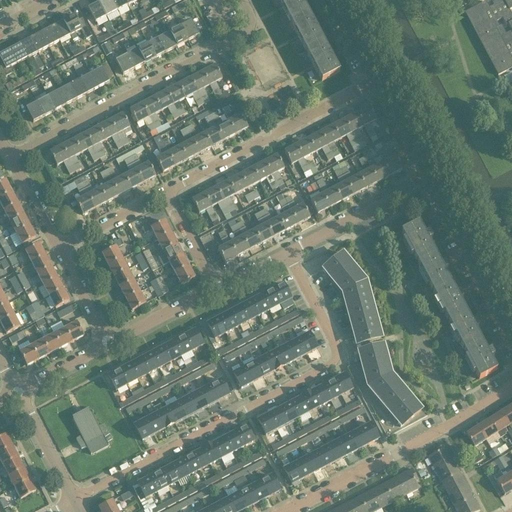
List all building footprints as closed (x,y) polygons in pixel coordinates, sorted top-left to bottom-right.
[(111,0),(106,0),(99,4),(106,18),(109,22),(120,16),(117,12),(111,0)] [(124,0),(111,0),(117,12),(128,6),(124,0)] [(278,0),(290,23),(308,14),(301,1),(304,0),(278,0)] [(511,0),(500,0),(492,4),(493,7),(488,9),(485,3),(465,14),(491,64),(497,76),(511,68),(511,17),(509,11),(511,9),(511,0)] [(106,18),(99,4),(88,9),(95,23),(106,18)] [(314,26),(308,14),(290,23),(306,53),(323,44),(317,31),(320,29),(317,24),(314,26)] [(162,19),(160,15),(154,18),(149,21),(152,27),(158,24),(157,22),(162,19)] [(63,23),(70,37),(71,37),(73,41),(82,37),(80,32),(81,32),(86,40),(92,37),(83,19),(77,22),(74,17),(63,23)] [(181,28),(188,42),(199,37),(199,36),(204,33),(196,19),(191,22),(192,22),(181,28)] [(70,37),(63,23),(52,28),(60,43),(70,37)] [(52,28),(42,34),(49,48),(60,43),(52,28)] [(181,28),(170,34),(178,48),(188,42),(181,28)] [(113,31),(101,38),(103,42),(111,38),(116,36),(113,31)] [(117,38),(119,42),(130,36),(128,32),(117,38)] [(42,34),(31,40),(38,54),(49,48),(42,34)] [(170,34),(159,39),(167,54),(178,48),(170,34)] [(167,54),(159,39),(148,45),(156,59),(167,54)] [(31,40),(20,45),(27,59),(38,54),(31,40)] [(101,47),(106,57),(111,54),(106,44),(101,47)] [(323,44),(306,53),(321,82),(339,73),(332,60),(336,58),(333,54),(330,56),(323,44)] [(20,45),(9,51),(17,65),(27,59),(20,45)] [(156,59),(148,45),(138,51),(145,65),(156,59)] [(97,48),(81,57),(83,61),(84,61),(83,60),(88,57),(88,58),(99,52),(97,48)] [(17,65),(9,51),(0,55),(0,59),(4,67),(0,69),(0,76),(2,79),(14,73),(11,68),(17,65)] [(145,65),(138,51),(127,56),(135,71),(145,65)] [(135,71),(127,56),(116,62),(124,76),(135,71)] [(83,61),(81,57),(70,62),(72,67),(83,61)] [(215,67),(203,74),(208,83),(210,87),(209,87),(217,102),(224,99),(215,84),(222,80),(215,67)] [(91,76),(98,90),(109,84),(102,70),(91,76)] [(203,74),(191,80),(195,88),(200,98),(206,95),(204,90),(207,88),(208,88),(209,87),(210,87),(208,83),(203,74)] [(98,90),(91,76),(80,81),(88,95),(98,90)] [(18,81),(12,84),(15,88),(26,83),(23,77),(18,80),(18,81)] [(191,80),(179,86),(180,88),(186,100),(192,96),(194,101),(200,98),(195,88),(191,80)] [(80,81),(69,87),(77,101),(88,95),(80,81)] [(174,88),(166,92),(173,106),(179,103),(186,100),(180,88),(179,86),(174,88)] [(69,87),(59,93),(66,106),(77,101),(69,87)] [(279,97),(259,104),(263,117),(283,110),(280,103),(283,102),(281,96),(284,94),(283,91),(277,93),(279,97)] [(166,92),(154,99),(161,112),(173,106),(166,92)] [(59,93),(48,98),(55,112),(66,106),(59,93)] [(206,95),(200,98),(204,105),(208,103),(210,102),(208,98),(206,95)] [(55,112),(48,98),(37,104),(44,118),(55,112)] [(200,98),(194,101),(198,108),(204,105),(200,98)] [(154,99),(142,105),(149,118),(152,124),(158,121),(155,116),(161,112),(154,99)] [(44,118),(37,104),(27,109),(34,123),(44,118)] [(142,105),(130,112),(137,125),(143,122),(144,121),(146,127),(152,124),(149,118),(142,105)] [(222,110),(226,117),(231,114),(228,107),(222,110)] [(176,111),(180,118),(183,116),(185,115),(181,108),(176,111)] [(364,128),(366,133),(372,130),(370,125),(377,122),(370,108),(357,115),(364,128)] [(176,111),(171,113),(174,121),(180,118),(176,111)] [(219,120),(215,113),(210,116),(210,117),(214,123),(219,120)] [(123,115),(111,122),(118,135),(123,132),(130,129),(123,115)] [(354,139),(360,136),(358,132),(364,128),(357,115),(345,121),(352,135),(354,139)] [(214,123),(210,117),(210,116),(204,120),(207,126),(214,123)] [(241,116),(228,122),(236,136),(248,129),(241,116)] [(219,120),(214,123),(216,128),(223,142),(236,136),(228,122),(222,125),(219,120)] [(158,121),(152,124),(155,130),(161,127),(158,121)] [(345,121),(333,127),(340,141),(352,135),(345,121)] [(111,122),(98,128),(106,142),(111,138),(112,138),(115,143),(120,140),(118,135),(111,122)] [(152,124),(146,127),(150,133),(155,130),(152,124)] [(192,126),(186,129),(190,136),(195,133),(192,126)] [(330,152),(336,149),(334,144),(340,141),(333,127),(321,134),(328,147),(330,152)] [(98,128),(86,134),(93,148),(96,153),(102,150),(99,145),(106,142),(98,128)] [(211,148),(223,142),(216,128),(208,133),(204,135),(211,148)] [(190,136),(186,129),(180,132),(183,139),(190,136)] [(369,140),(370,140),(376,137),(372,130),(366,133),(369,140)] [(86,134),(74,141),(81,154),(93,148),(86,134)] [(321,134),(309,140),(316,153),(328,147),(321,134)] [(211,148),(204,135),(192,141),(199,154),(211,148)] [(354,139),(358,146),(364,143),(360,136),(354,139)] [(126,137),(120,140),(124,147),(129,144),(130,144),(126,137)] [(165,148),(162,142),(159,137),(144,145),(147,150),(153,146),(152,144),(155,143),(162,157),(156,160),(163,173),(175,167),(168,154),(165,148)] [(168,139),(164,140),(162,142),(165,148),(171,145),(168,139)] [(358,146),(354,139),(348,142),(352,149),(358,146)] [(115,143),(114,144),(115,144),(118,150),(124,147),(120,140),(115,143)] [(296,146),(304,160),(316,153),(309,140),(296,146)] [(74,141),(62,147),(69,160),(81,154),(74,141)] [(192,141),(180,147),(187,161),(199,154),(192,141)] [(297,163),(300,168),(306,165),(304,160),(296,146),(284,153),(291,166),(297,163)] [(62,147),(50,153),(57,167),(63,164),(66,169),(66,170),(72,166),(69,160),(62,147)] [(180,147),(168,154),(175,167),(187,161),(180,147)] [(340,156),(336,149),(330,152),(334,159),(340,156)] [(379,159),(380,158),(386,155),(382,149),(376,152),(379,159)] [(102,150),(96,153),(100,159),(105,157),(102,150)] [(324,155),(328,162),(334,159),(330,152),(324,155)] [(96,153),(90,156),(93,162),(100,159),(96,153)] [(136,155),(130,158),(133,165),(139,162),(136,155)] [(364,158),(368,165),(374,162),(370,155),(365,157),(364,158)] [(395,157),(388,161),(386,155),(380,158),(383,164),(390,177),(402,171),(395,157)] [(277,157),(265,163),(274,182),(280,179),(278,174),(284,170),(277,157)] [(124,162),(128,168),(133,165),(130,158),(124,162)] [(362,168),(368,165),(364,158),(358,161),(362,168)] [(139,162),(133,165),(143,184),(156,177),(149,163),(142,167),(139,162)] [(315,169),(312,162),(306,165),(310,171),(315,169)] [(378,184),(390,177),(383,164),(377,167),(374,162),(368,165),(371,170),(378,184)] [(253,170),(260,183),(266,180),(268,185),(274,182),(265,163),(253,170)] [(78,164),(72,166),(76,172),(81,170),(78,164)] [(143,184),(133,165),(128,168),(130,173),(124,176),(131,190),(143,184)] [(304,175),(310,171),(306,165),(300,168),(304,175)] [(72,166),(66,170),(69,176),(76,172),(72,166)] [(340,171),(338,166),(331,169),(334,174),(340,171)] [(111,168),(106,171),(109,178),(115,175),(111,168)] [(340,171),(344,177),(350,174),(347,168),(340,171)] [(253,170),(241,176),(248,189),(260,183),(253,170)] [(371,170),(359,177),(366,190),(378,184),(371,170)] [(106,171),(100,174),(103,181),(109,178),(106,171)] [(344,177),(340,171),(334,174),(338,181),(343,178),(344,177)] [(354,197),(366,190),(359,177),(353,179),(350,174),(344,177),(343,178),(346,183),(347,183),(354,197)] [(131,190),(124,176),(112,183),(119,196),(131,190)] [(241,176),(229,182),(236,196),(248,189),(241,176)] [(278,188),(284,185),(280,179),(274,182),(278,188)] [(87,181),(81,184),(85,190),(91,187),(87,181)] [(322,181),(316,183),(320,190),(325,187),(322,181)] [(0,199),(12,193),(6,182),(0,184),(0,199)] [(223,203),(226,207),(232,204),(229,199),(236,196),(229,182),(217,188),(224,202),(223,203)] [(272,191),(278,188),(274,182),(268,185),(272,191)] [(100,189),(107,203),(119,196),(112,183),(100,189)] [(319,190),(320,190),(316,183),(310,187),(314,193),(319,190)] [(354,197),(347,183),(346,183),(335,189),(342,203),(354,197)] [(81,184),(76,187),(79,193),(85,190),(81,184)] [(93,192),(91,187),(85,190),(95,209),(107,203),(100,189),(93,192)] [(328,193),(325,187),(320,190),(319,190),(322,196),(330,209),(342,203),(335,189),(328,193)] [(212,208),(223,203),(224,202),(217,188),(205,195),(212,208)] [(82,198),(75,202),(82,216),(83,216),(95,209),(85,190),(79,193),(82,198)] [(256,191),(250,194),(254,201),(260,198),(256,191)] [(18,204),(12,193),(0,199),(0,203),(4,211),(18,204)] [(254,201),(250,194),(244,198),(247,204),(254,201)] [(212,208),(205,195),(192,201),(199,215),(208,211),(208,210),(212,208)] [(322,196),(310,202),(317,216),(330,209),(322,196)] [(284,200),(288,207),(294,204),(290,197),(284,200)] [(278,203),(282,210),(288,207),(284,200),(278,203)] [(18,204),(4,211),(10,223),(24,216),(18,204)] [(232,204),(226,207),(229,214),(230,214),(236,211),(232,204)] [(303,206),(291,212),(298,226),(310,220),(303,206)] [(224,217),(229,214),(226,207),(220,210),(224,217)] [(291,212),(288,207),(282,210),(285,215),(278,219),(286,232),(298,226),(291,212)] [(266,210),(260,213),(264,220),(270,216),(266,210)] [(208,217),(212,223),(217,221),(218,220),(215,213),(208,217)] [(257,223),(264,220),(260,213),(254,216),(257,223)] [(24,216),(10,223),(16,234),(29,227),(24,216)] [(273,222),(270,216),(264,220),(267,225),(274,239),(286,232),(278,219),(273,222)] [(158,241),(171,234),(165,222),(151,229),(158,241)] [(236,225),(240,232),(245,229),(242,222),(236,225)] [(425,236),(419,224),(401,233),(417,263),(435,253),(429,242),(432,240),(429,234),(425,236)] [(149,225),(142,228),(145,234),(152,231),(149,225)] [(240,232),(236,225),(230,228),(233,235),(240,232)] [(267,225),(254,231),(262,245),(274,239),(267,225)] [(16,234),(20,241),(22,245),(35,238),(29,227),(16,234)] [(245,229),(240,232),(242,238),(242,237),(250,251),(262,245),(254,231),(248,235),(245,229)] [(218,235),(222,242),(228,238),(224,232),(218,235)] [(237,257),(250,251),(242,237),(242,238),(240,232),(233,235),(236,241),(231,244),(230,244),(237,257)] [(171,234),(158,241),(163,252),(177,245),(171,234)] [(231,244),(228,238),(222,242),(224,247),(218,250),(225,264),(237,257),(230,244),(231,244)] [(4,240),(0,242),(0,245),(6,257),(12,254),(4,240)] [(115,248),(116,248),(117,249),(123,246),(120,240),(113,244),(115,248)] [(26,253),(32,264),(46,257),(40,245),(26,253)] [(183,256),(177,245),(163,252),(169,263),(183,256)] [(116,248),(115,248),(102,255),(108,266),(122,259),(117,249),(116,248)] [(146,261),(152,258),(148,251),(142,254),(146,261)] [(441,265),(435,253),(417,263),(433,292),(450,283),(444,271),(448,269),(445,263),(441,265)] [(139,265),(144,262),(140,255),(135,258),(139,265)] [(13,256),(7,259),(11,266),(17,263),(13,256)] [(183,256),(169,263),(175,274),(189,267),(183,256)] [(342,256),(325,271),(344,294),(357,339),(358,339),(359,345),(378,340),(377,333),(379,333),(378,329),(375,330),(374,321),(375,321),(374,314),(371,314),(369,305),(371,305),(369,298),(367,298),(365,288),(366,288),(365,283),(362,279),(361,280),(354,273),(356,271),(351,266),(349,267),(343,260),(345,259),(342,256)] [(32,264),(38,275),(51,268),(46,257),(32,264)] [(152,258),(146,261),(150,268),(156,265),(152,258)] [(122,259),(108,266),(114,277),(128,270),(122,259)] [(6,260),(0,262),(0,264),(3,270),(10,267),(6,260)] [(144,262),(139,265),(143,272),(148,269),(144,262)] [(195,279),(189,267),(175,274),(181,286),(195,279)] [(38,275),(44,286),(57,279),(51,268),(38,275)] [(134,282),(128,270),(114,277),(120,289),(134,282)] [(22,274),(17,277),(21,284),(26,281),(22,274)] [(13,288),(19,285),(15,278),(9,281),(13,288)] [(169,278),(162,281),(157,284),(163,295),(169,292),(165,285),(171,281),(169,278)] [(57,279),(44,286),(48,295),(50,298),(63,290),(62,287),(57,279)] [(26,281),(21,284),(25,292),(30,289),(26,281)] [(134,282),(120,289),(126,300),(140,293),(134,282)] [(157,283),(151,286),(152,287),(149,289),(151,293),(154,292),(158,299),(164,296),(163,295),(157,284),(157,283)] [(456,295),(450,283),(433,292),(448,322),(466,312),(459,301),(463,299),(460,293),(456,295)] [(19,285),(13,288),(17,296),(22,293),(19,285)] [(283,286),(272,292),(280,306),(290,300),(283,286)] [(50,298),(56,309),(69,302),(63,290),(50,298)] [(272,292),(262,297),(269,311),(280,306),(272,292)] [(146,304),(140,293),(126,300),(132,311),(146,304)] [(269,311),(262,297),(251,303),(258,317),(269,311)] [(37,303),(31,306),(35,314),(41,311),(37,303)] [(251,303),(240,308),(248,323),(258,317),(251,303)] [(8,305),(0,309),(0,321),(1,323),(14,316),(8,305)] [(31,306),(25,309),(29,317),(35,314),(31,306)] [(67,316),(74,312),(71,306),(64,310),(67,316)] [(248,323),(240,308),(229,314),(237,328),(248,323)] [(60,320),(67,316),(64,310),(57,314),(60,320)] [(42,319),(45,318),(42,313),(41,311),(35,314),(39,321),(42,319)] [(299,316),(296,311),(286,317),(288,322),(299,316)] [(472,324),(466,312),(448,322),(463,351),(481,342),(475,330),(479,328),(476,322),(472,324)] [(35,323),(39,321),(35,314),(29,317),(33,324),(35,323)] [(237,328),(229,314),(219,320),(226,334),(237,328)] [(288,322),(286,317),(285,317),(284,315),(276,319),(278,321),(275,323),(278,328),(288,322)] [(14,316),(1,323),(7,335),(20,328),(14,316)] [(300,318),(289,324),(292,329),(294,328),(296,332),(305,327),(303,323),(300,318)] [(46,325),(42,319),(39,321),(35,323),(38,329),(46,325)] [(226,334),(219,320),(208,325),(215,340),(226,334)] [(275,323),(264,328),(267,333),(278,328),(275,323)] [(77,324),(65,329),(73,343),(84,337),(77,324)] [(292,329),(289,324),(279,330),(281,335),(292,329)] [(264,328),(253,334),(256,339),(267,333),(264,328)] [(73,343),(65,329),(54,335),(61,349),(73,343)] [(256,339),(253,334),(251,330),(247,333),(249,336),(246,338),(244,336),(241,338),(242,340),(243,339),(245,345),(256,339)] [(279,330),(268,335),(270,340),(281,335),(279,330)] [(23,332),(8,340),(12,345),(26,337),(23,332)] [(184,338),(192,352),(203,346),(202,345),(206,343),(201,333),(197,335),(195,332),(184,338)] [(61,349),(54,335),(43,341),(50,355),(61,349)] [(268,335),(257,341),(260,346),(270,340),(268,335)] [(316,350),(309,336),(298,341),(306,356),(316,350)] [(184,338),(173,343),(181,358),(192,352),(184,338)] [(243,339),(242,340),(232,345),(235,350),(245,345),(243,339)] [(50,355),(43,341),(32,347),(39,360),(50,355)] [(260,346),(257,341),(247,347),(249,352),(260,346)] [(306,356),(298,341),(288,347),(295,361),(306,356)] [(487,353),(481,342),(463,351),(479,381),(497,372),(490,360),(494,358),(491,351),(487,353)] [(173,343),(163,349),(170,363),(181,358),(173,343)] [(235,350),(232,345),(220,351),(223,356),(235,350)] [(39,360),(32,347),(20,353),(28,366),(39,360)] [(247,347),(236,352),(239,357),(249,352),(247,347)] [(288,347),(277,353),(284,367),(295,361),(288,347)] [(370,387),(404,426),(421,411),(418,408),(417,409),(411,403),(412,402),(407,396),(406,397),(400,390),(402,389),(397,383),(396,384),(389,377),(386,367),(388,366),(386,359),(384,360),(382,352),(384,351),(383,347),(361,353),(370,387)] [(170,363),(163,349),(152,355),(159,369),(170,363)] [(239,357),(236,352),(221,360),(225,366),(228,364),(227,363),(239,357)] [(284,367),(277,353),(266,358),(274,372),(284,367)] [(152,355),(141,360),(149,375),(159,369),(152,355)] [(197,363),(199,368),(211,362),(208,358),(197,363)] [(266,358),(256,364),(263,378),(274,372),(266,358)] [(141,360),(130,366),(138,380),(149,375),(141,360)] [(197,363),(186,369),(188,374),(199,368),(197,363)] [(201,371),(204,376),(215,370),(215,371),(220,369),(217,363),(212,365),(201,371)] [(263,378),(256,364),(245,369),(252,383),(263,378)] [(138,380),(130,366),(120,372),(127,386),(138,380)] [(188,374),(186,369),(174,375),(177,380),(188,374)] [(252,383),(245,369),(234,375),(241,389),(252,383)] [(204,376),(201,371),(190,376),(193,381),(204,376)] [(127,386),(120,372),(109,377),(116,392),(127,386)] [(177,380),(174,375),(163,381),(166,386),(177,380)] [(193,381),(190,376),(179,382),(182,387),(193,381)] [(210,387),(211,387),(205,376),(200,379),(206,390),(200,393),(207,407),(218,402),(210,387)] [(352,390),(345,376),(334,382),(341,396),(352,390)] [(227,379),(211,387),(210,387),(218,402),(229,396),(228,394),(234,392),(227,379)] [(166,386),(163,381),(152,387),(154,392),(166,386)] [(182,387),(179,382),(169,388),(171,393),(182,387)] [(341,396),(334,382),(323,388),(330,402),(341,396)] [(142,390),(140,391),(143,398),(154,392),(152,387),(143,392),(142,390)] [(171,393),(169,388),(158,393),(161,398),(171,393)] [(323,388),(312,394),(320,407),(330,402),(323,388)] [(143,398),(140,391),(131,395),(132,397),(130,399),(132,404),(143,398)] [(161,398),(158,393),(147,399),(150,404),(161,398)] [(200,393),(189,399),(196,413),(207,407),(200,393)] [(320,407),(312,394),(301,399),(309,413),(320,407)] [(132,404),(130,399),(118,405),(121,410),(132,404)] [(147,399),(137,404),(139,409),(150,404),(147,399)] [(196,413),(189,399),(178,404),(186,419),(196,413)] [(301,399),(291,405),(298,419),(309,413),(301,399)] [(357,402),(347,407),(349,412),(360,407),(357,402)] [(139,409),(137,404),(126,410),(128,415),(139,409)] [(178,404),(167,410),(175,424),(186,419),(178,404)] [(291,405),(280,411),(287,424),(298,419),(291,405)] [(511,406),(501,414),(509,427),(511,424),(511,406)] [(349,412),(347,407),(336,413),(339,418),(349,412)] [(364,414),(361,409),(351,415),(353,420),(364,414)] [(77,418),(73,420),(81,437),(76,440),(81,450),(87,448),(91,455),(109,446),(105,439),(109,435),(104,426),(98,427),(90,411),(85,414),(83,410),(75,415),(77,418)] [(175,424),(167,410),(157,416),(164,430),(175,424)] [(287,424),(280,411),(269,416),(276,430),(287,424)] [(336,413),(325,419),(328,424),(339,418),(336,413)] [(509,427),(501,414),(489,421),(497,434),(503,430),(506,435),(507,434),(511,431),(509,427)] [(353,420),(351,415),(340,420),(343,426),(353,420)] [(164,430),(157,416),(146,421),(153,435),(164,430)] [(276,430),(269,416),(258,422),(265,436),(276,430)] [(328,424),(325,419),(315,424),(317,429),(328,424)] [(343,426),(340,420),(329,426),(332,431),(343,426)] [(153,435),(146,421),(135,427),(142,441),(153,435)] [(497,434),(489,421),(477,428),(485,441),(497,434)] [(315,424),(304,430),(307,435),(317,429),(315,424)] [(329,426),(318,432),(321,437),(322,436),(325,441),(331,438),(329,433),(332,431),(329,426)] [(370,426),(360,432),(367,446),(378,440),(370,426)] [(235,434),(242,448),(253,443),(246,428),(235,434)] [(485,441),(477,428),(465,436),(466,437),(459,442),(474,466),(482,461),(474,448),(485,441)] [(304,430),(293,436),(296,441),(307,435),(304,430)] [(318,432),(308,438),(310,443),(321,437),(318,432)] [(360,432),(349,437),(357,452),(367,446),(360,432)] [(242,448),(235,434),(224,440),(232,454),(242,448)] [(296,441),(293,436),(292,434),(284,438),(285,440),(282,441),(285,446),(296,441)] [(0,454),(12,448),(7,436),(0,439),(0,454)] [(357,452),(349,437),(338,443),(346,457),(357,452)] [(308,438),(297,443),(299,448),(310,443),(308,438)] [(232,454),(224,440),(213,445),(221,460),(232,454)] [(285,446),(282,441),(272,447),(274,452),(285,446)] [(297,443),(286,449),(289,454),(299,448),(297,443)] [(346,457),(338,443),(327,449),(335,463),(346,457)] [(213,445),(203,451),(210,465),(221,460),(213,445)] [(434,471),(453,462),(445,447),(434,452),(435,455),(428,459),(434,471)] [(12,448),(0,454),(0,461),(3,467),(18,459),(12,448)] [(289,454),(286,449),(275,455),(278,460),(289,454)] [(335,463),(327,449),(317,454),(324,469),(335,463)] [(499,455),(496,449),(488,454),(492,460),(499,455)] [(210,465),(203,451),(192,457),(199,471),(210,465)] [(259,454),(248,459),(251,465),(262,459),(259,454)] [(324,469),(317,454),(306,460),(313,474),(324,469)] [(192,457),(181,462),(189,477),(199,471),(192,457)] [(494,462),(498,469),(505,464),(501,457),(497,460),(494,462)] [(24,470),(18,459),(3,467),(8,478),(24,470)] [(251,465),(248,459),(237,465),(240,470),(251,465)] [(313,474),(306,460),(295,466),(303,480),(313,474)] [(252,467),(255,472),(266,466),(263,461),(252,467)] [(181,462),(170,468),(178,482),(189,477),(181,462)] [(453,462),(434,471),(441,484),(459,474),(453,462)] [(505,464),(498,469),(501,475),(509,470),(505,464)] [(237,465),(227,471),(229,476),(240,470),(237,465)] [(303,480),(295,466),(284,471),(292,486),(303,480)] [(252,467),(241,472),(244,478),(255,472),(252,467)] [(178,482),(170,468),(160,474),(167,488),(178,482)] [(24,470),(8,478),(14,489),(30,481),(24,470)] [(412,470),(395,479),(405,497),(418,490),(414,482),(417,481),(412,470)] [(227,471),(216,476),(219,482),(229,476),(227,471)] [(241,472),(231,478),(233,483),(244,478),(241,472)] [(160,474),(149,479),(156,493),(167,488),(160,474)] [(459,474),(441,484),(447,496),(466,487),(459,474)] [(219,482),(216,476),(205,482),(208,487),(219,482)] [(511,483),(507,476),(504,479),(495,484),(503,497),(511,491),(511,483)] [(272,477),(261,483),(268,498),(279,492),(272,477)] [(233,483),(231,478),(220,484),(223,489),(225,494),(228,492),(226,487),(233,483)] [(139,500),(140,502),(144,510),(143,511),(151,511),(156,508),(149,497),(156,493),(149,479),(138,485),(144,497),(139,500)] [(405,497),(395,479),(382,485),(392,504),(405,497)] [(36,493),(30,481),(14,489),(20,501),(36,493)] [(208,487),(205,482),(194,488),(197,493),(208,487)] [(268,498),(261,483),(250,489),(258,503),(268,498)] [(223,489),(220,484),(209,489),(212,494),(223,489)] [(392,504),(382,485),(370,492),(379,510),(392,504)] [(466,487),(447,496),(454,508),(472,499),(466,487)] [(194,488),(184,493),(186,498),(197,493),(194,488)] [(209,489),(198,495),(201,500),(212,494),(209,489)] [(250,489),(239,494),(247,509),(258,503),(250,489)] [(176,498),(173,499),(176,504),(186,498),(184,493),(182,494),(180,491),(174,494),(176,498)] [(129,492),(120,497),(123,503),(132,498),(129,492)] [(370,492),(357,499),(363,511),(376,511),(379,510),(370,492)] [(239,494),(229,500),(234,511),(241,511),(247,509),(239,494)] [(198,495),(188,500),(191,506),(192,509),(203,504),(201,500),(198,495)] [(4,509),(8,507),(4,499),(0,500),(0,504),(3,510),(4,509)] [(176,504),(173,499),(162,505),(165,510),(176,504)] [(363,511),(357,499),(344,506),(347,511),(363,511)] [(477,511),(479,511),(472,499),(454,508),(455,511),(477,511)] [(188,500),(177,506),(180,511),(191,506),(188,500)] [(234,511),(229,500),(218,506),(221,511),(234,511)] [(100,511),(118,511),(113,501),(99,509),(100,511)]
